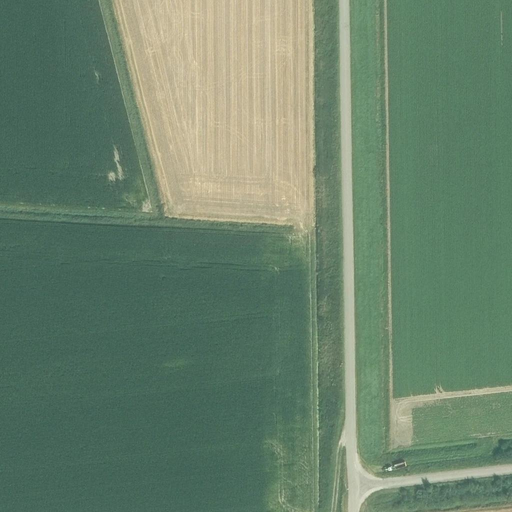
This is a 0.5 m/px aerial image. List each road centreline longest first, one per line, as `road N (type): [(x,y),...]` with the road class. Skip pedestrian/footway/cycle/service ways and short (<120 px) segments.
road 1 (unclassified): [(352,486),(345,0)]
road 2 (unclassified): [(511,469),(352,486)]
